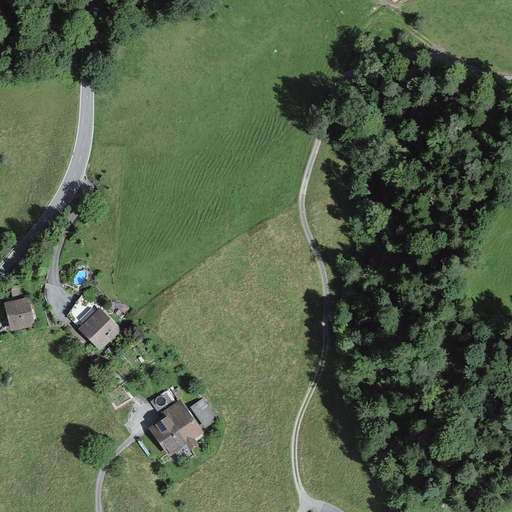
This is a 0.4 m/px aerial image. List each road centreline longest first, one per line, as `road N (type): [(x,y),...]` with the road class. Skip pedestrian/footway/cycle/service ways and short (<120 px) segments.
road 1 (track): [(306,505),(296,435),(327,333),(326,280),(302,202),(335,92),(362,65),(416,50),(511,77)]
road 2 (tertiary): [(0,280),(76,172),(87,125),(94,0)]
